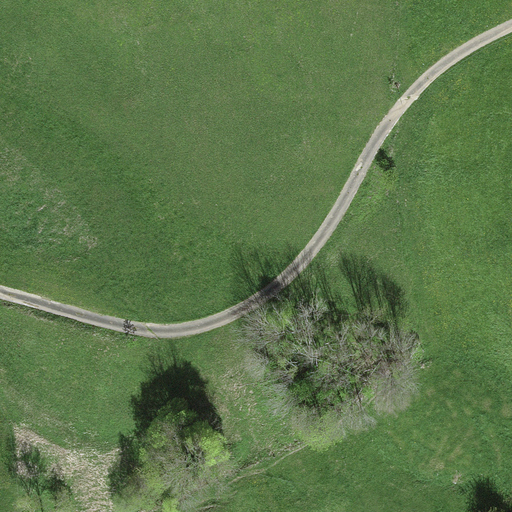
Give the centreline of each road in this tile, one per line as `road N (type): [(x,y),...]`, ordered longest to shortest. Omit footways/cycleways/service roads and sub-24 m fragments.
road 1 (track): [(511,24),(455,55),(409,96),(291,272),(228,318),(150,330),(0,291)]
road 2 (track): [(190,511),(247,438),(174,330)]
